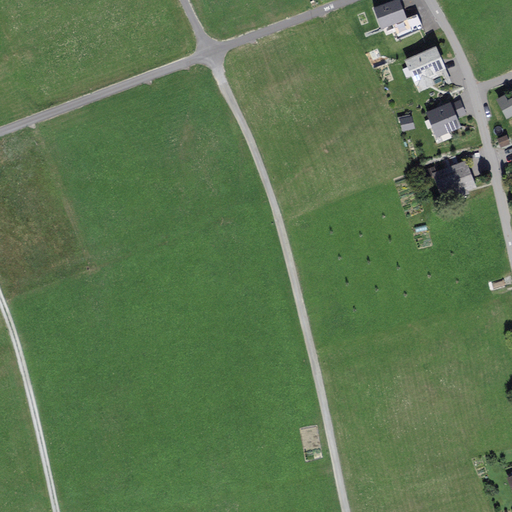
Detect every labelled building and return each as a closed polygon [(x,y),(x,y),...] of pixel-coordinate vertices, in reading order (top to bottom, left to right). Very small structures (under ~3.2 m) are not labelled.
[(421,47),(403,8),(377,19),(395,56),(421,47)] [(433,71),(441,67),(433,50),(419,56),(420,60),(411,64),(418,82),(434,74),(433,71)] [(511,88),(495,97),(505,117),(511,113),(511,88)] [(456,116),(465,113),(460,96),(451,99),(456,116)] [(439,133),(456,126),(448,106),(431,113),(439,133)] [(412,127),(410,118),(402,120),(404,128),(412,127)] [(463,161),(430,174),(435,187),(467,174),(463,161)]
